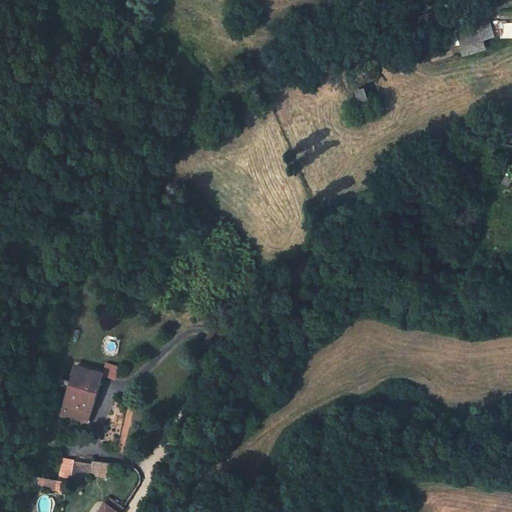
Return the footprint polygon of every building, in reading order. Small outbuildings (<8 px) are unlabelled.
[(472,33),(492,29),(489,18),(469,23),(472,33)] [(355,103),(364,100),(361,90),(353,92),(355,103)] [(103,375),(116,379),(120,366),(107,362),(103,375)] [(53,417),(79,420),(83,367),(57,365),(53,417)] [(85,461),(55,456),(50,478),(63,480),(63,478),(72,480),(74,469),(102,474),(105,460),(85,457),(85,461)] [(48,477),(29,473),(27,482),(47,485),(48,477)] [(112,511),(114,510),(100,498),(92,511),(112,511)]
